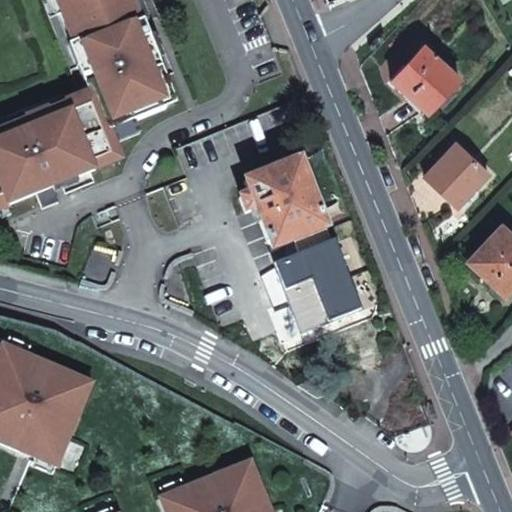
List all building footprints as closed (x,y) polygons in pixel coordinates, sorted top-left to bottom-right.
[(134,0),(68,0),(72,8),(62,12),(74,44),(80,42),(97,84),(91,86),(98,104),(70,115),(67,107),(0,133),(0,209),(37,195),(53,188),(52,185),(73,176),(75,179),(120,161),(109,134),(108,127),(133,117),(135,123),(166,110),(155,83),(165,79),(159,62),(155,63),(146,42),(151,40),(144,24),(140,26),(132,4),(136,3),(134,0)] [(460,78),(423,44),(391,79),(427,113),(460,78)] [(109,134),(135,123),(133,117),(108,127),(109,134)] [(425,176),(456,207),(488,173),(456,143),(425,176)] [(324,231),(328,230),(301,160),(244,182),(249,194),(239,198),(246,214),(255,210),(272,252),(286,247),(291,260),(280,264),(277,268),(277,274),(301,335),(360,311),(333,244),(330,245),(324,231)] [(52,185),(53,188),(75,179),(73,176),(52,185)] [(53,188),(37,195),(43,210),(59,203),(53,188)] [(505,294),(511,286),(511,234),(502,225),(468,260),(505,294)] [(0,442),(58,467),(82,410),(74,406),(85,379),(3,344),(0,350),(0,442)] [(334,372),(299,387),(318,399),(341,390),(334,372)] [(126,511),(288,511),(286,507),(314,496),(306,476),(278,487),(265,456),(126,511)]
